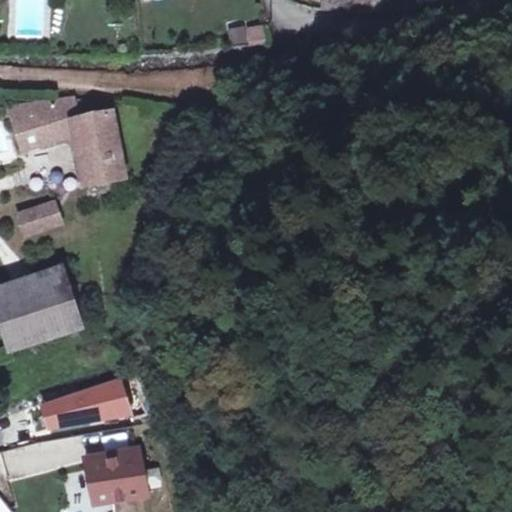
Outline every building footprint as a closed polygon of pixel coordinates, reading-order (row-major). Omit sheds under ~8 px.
[(333,0),(333,12),(382,14),(382,0),(333,0)] [(230,46),(265,44),(264,25),(229,27),(230,46)] [(227,113),(256,117),(260,87),(231,83),(227,113)] [(130,175),(119,100),(12,108),(25,149),(80,132),(91,185),(130,175)] [(23,214),(30,235),(66,223),(58,202),(23,214)] [(80,323),(64,273),(0,293),(0,308),(12,343),(80,323)] [(140,449),(89,459),(98,500),(149,489),(140,449)] [(10,511),(1,495),(0,494),(0,511),(10,511)]
